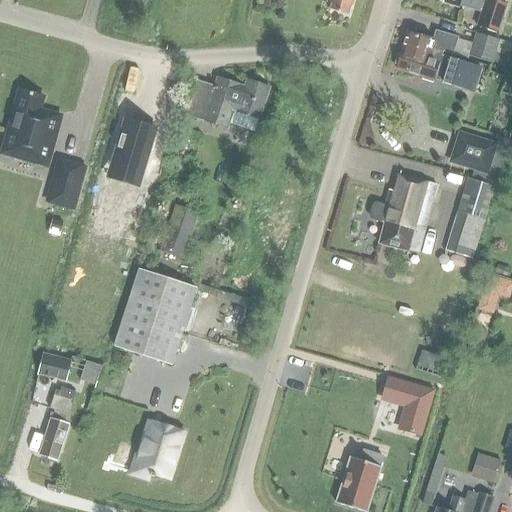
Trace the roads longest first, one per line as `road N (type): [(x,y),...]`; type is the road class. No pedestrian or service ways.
road 1 (residential): [(237,511),(371,36)]
road 2 (unclassified): [(371,36),(353,56),(318,57),(150,56),(85,38)]
